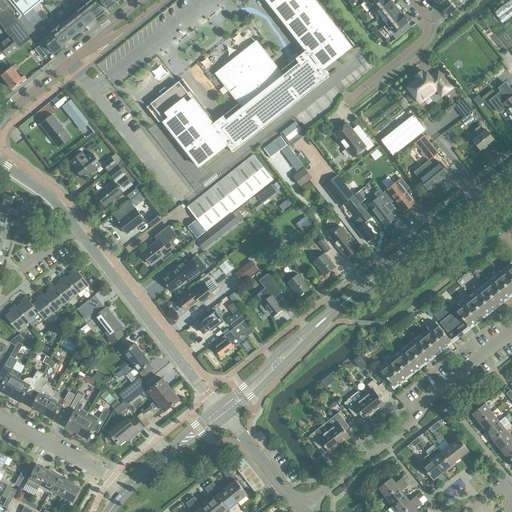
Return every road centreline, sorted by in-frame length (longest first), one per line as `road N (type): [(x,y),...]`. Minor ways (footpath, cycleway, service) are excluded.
road 1 (tertiary): [(221,413),(511,169)]
road 2 (residential): [(308,509),(419,418),(438,387),(511,331)]
road 3 (residential): [(221,413),(76,229)]
road 4 (residential): [(153,0),(0,118)]
road 5 (residential): [(0,419),(124,493)]
road 6 (residential): [(411,0),(426,19),(421,42),(351,98)]
road 7 (residential): [(308,509),(221,413)]
road 8 (tertiary): [(124,493),(221,413)]
